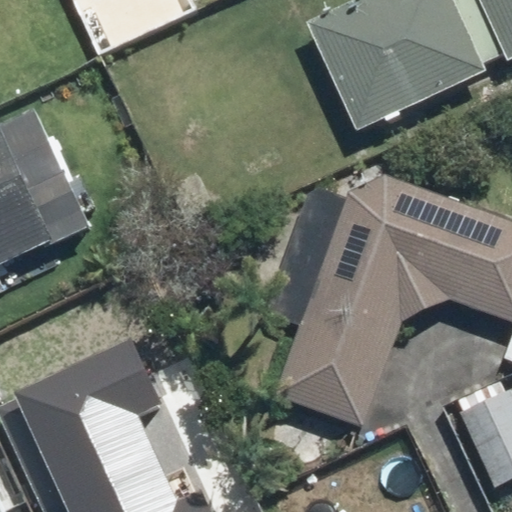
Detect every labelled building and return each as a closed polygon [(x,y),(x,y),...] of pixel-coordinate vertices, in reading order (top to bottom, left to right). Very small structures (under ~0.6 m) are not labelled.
[(452,0),(377,0),(310,30),(360,139),(489,80),(452,0)] [(511,0),(479,0),(511,70),(511,0)] [(1,129),(0,130),(0,302),(11,298),(2,278),(95,235),(40,118),(4,135),(1,129)] [(511,226),(388,182),(351,200),(276,400),(367,432),(405,330),(452,306),(511,327),(511,226)] [(84,371),(16,402),(52,480),(120,449),(84,371)] [(511,404),(502,384),(456,406),(500,495),(511,489),(511,404)]
